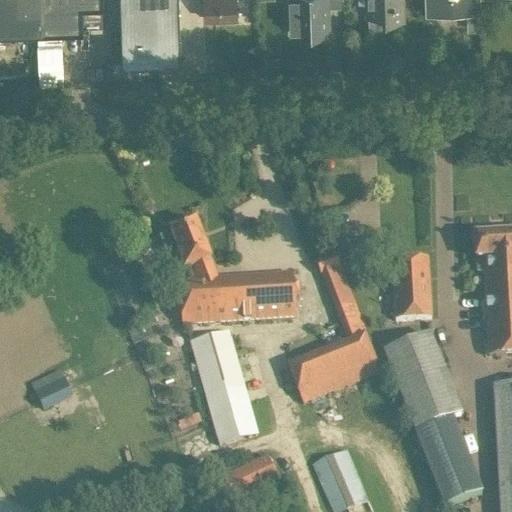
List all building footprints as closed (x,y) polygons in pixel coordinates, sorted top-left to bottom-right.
[(0,0),(0,35),(41,34),(39,0),(0,0)] [(104,0),(39,0),(41,34),(83,32),(82,8),(104,7),(104,0)] [(180,0),(119,0),(120,18),(181,16),(180,0)] [(203,0),(204,20),(236,18),(235,0),(203,0)] [(286,0),(288,33),(289,32),(289,31),(292,31),(292,35),(329,34),(328,5),(343,5),(342,0),(286,0)] [(365,0),(366,17),(382,17),(382,22),(404,22),(403,0),(365,0)] [(424,0),(425,13),(481,11),(480,0),(424,0)] [(181,16),(120,18),(121,40),(182,38),(181,16)] [(182,38),(121,40),(121,63),(162,62),(182,61),(182,38)] [(170,235),(159,239),(166,257),(177,253),(189,285),(179,286),(181,326),(295,319),(293,275),(217,280),(196,223),(169,233),(170,235)] [(511,234),(475,237),(477,274),(484,273),(489,358),(511,356),(511,234)] [(348,344),(288,367),(303,405),(378,375),(363,338),(366,337),(335,256),(316,264),(320,277),(322,276),(348,344)] [(426,260),(391,262),(393,298),(395,322),(423,321),(431,320),(427,260),(426,260)] [(380,347),(402,403),(449,385),(426,329),(380,347)] [(228,334),(189,345),(219,448),(257,437),(228,334)] [(65,378),(35,392),(43,410),(73,396),(65,378)] [(449,385),(402,403),(415,435),(452,420),(461,417),(449,385)] [(511,511),(511,387),(493,389),(499,511),(511,511)] [(452,420),(415,435),(441,504),(480,490),(452,420)] [(371,511),(345,452),(314,466),(334,511),(371,511)] [(267,458),(223,480),(234,503),(278,482),(267,458)]
